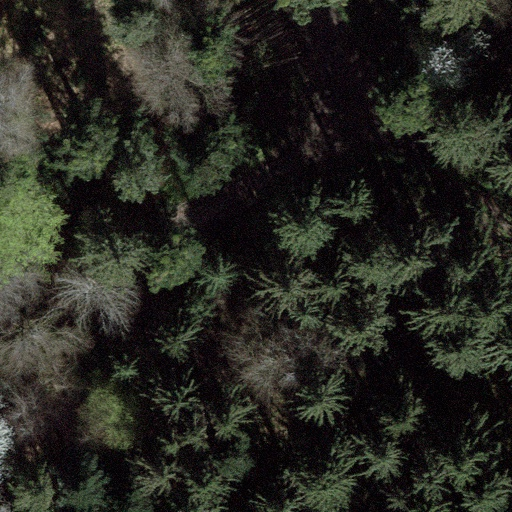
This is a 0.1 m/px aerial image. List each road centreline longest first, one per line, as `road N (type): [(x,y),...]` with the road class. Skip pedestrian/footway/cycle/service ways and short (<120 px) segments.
road 1 (track): [(0,334),(511,31)]
road 2 (track): [(302,0),(511,278)]
